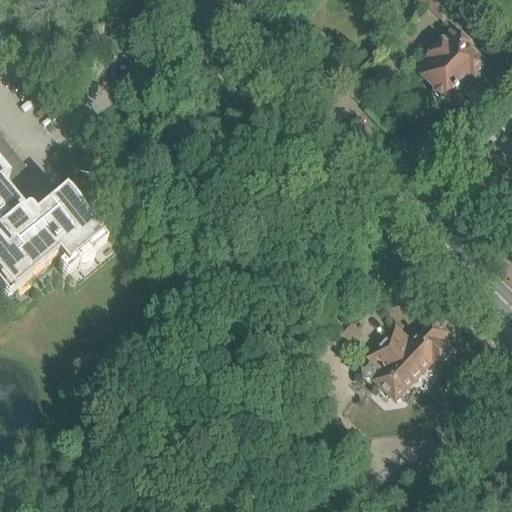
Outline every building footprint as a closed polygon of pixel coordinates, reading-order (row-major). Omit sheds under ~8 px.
[(433,0),(426,8),(445,25),(463,5),(457,0),(433,0)] [(11,62),(19,56),(0,33),(0,176),(5,182),(67,131),(11,62)] [(437,94),(437,98),(442,103),(445,103),(453,110),(491,70),(472,52),(474,50),(457,33),(417,75),(437,94)] [(8,200),(26,185),(18,175),(0,189),(0,285),(10,299),(56,261),(61,267),(57,271),(64,280),(76,271),(78,273),(80,273),(83,273),(87,272),(90,269),(92,265),(92,262),(90,259),(105,247),(101,243),(102,242),(63,195),(28,224),(8,200)] [(440,344),(446,337),(433,325),(412,348),(433,364),(441,371),(454,357),(440,344)] [(338,343),(348,353),(350,354),(364,338),(352,327),(338,343)] [(433,364),(412,348),(397,334),(370,362),(372,364),(366,371),(362,372),(362,382),(379,382),(376,385),(396,403),(433,364)]
